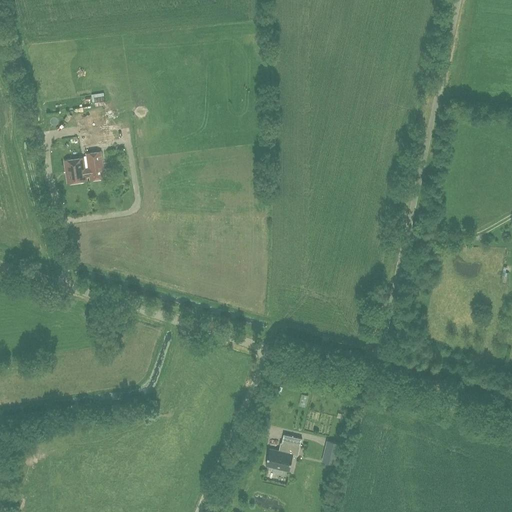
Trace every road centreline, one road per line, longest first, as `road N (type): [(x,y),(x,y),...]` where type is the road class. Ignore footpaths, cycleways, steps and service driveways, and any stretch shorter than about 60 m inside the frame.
road 1 (unclassified): [(368,380),(457,0)]
road 2 (unclassified): [(267,349),(0,265)]
road 3 (unclassified): [(198,511),(267,349)]
road 4 (unclassified): [(511,424),(368,380)]
